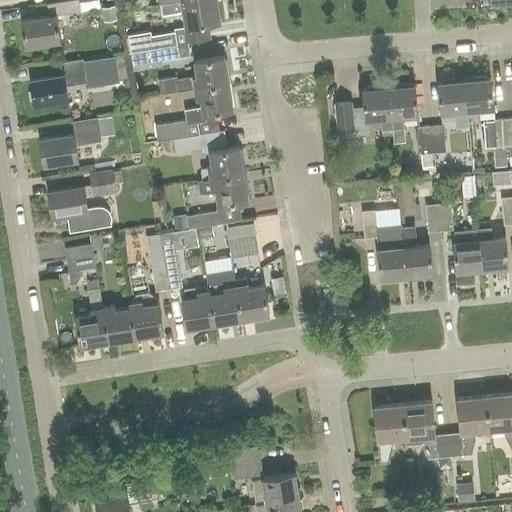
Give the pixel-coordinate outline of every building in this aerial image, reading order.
[(57,14),(81,11),(79,0),(66,0),(48,3),(49,15),(22,20),(26,45),(61,40),(57,14)] [(101,8),(100,0),(98,0),(85,2),(86,10),(101,8)] [(197,25),(209,23),(209,24),(218,22),(217,21),(221,21),(220,18),(225,18),(223,6),(218,7),(217,0),(186,0),(163,4),(162,4),(163,15),(184,11),(187,26),(175,28),(176,32),(152,35),(151,31),(129,35),(131,51),(159,47),(188,42),(200,40),(197,25)] [(105,7),(107,21),(117,20),(114,6),(105,7)] [(190,55),(188,42),(159,47),(161,60),(190,55)] [(116,55),(84,60),(84,58),(62,62),(63,74),(31,79),(35,104),(69,99),(67,86),(87,82),(88,87),(120,81),(119,77),(128,75),(124,53),(116,55)] [(199,87),(231,82),(231,81),(229,81),(228,73),(230,72),(227,60),(226,60),(225,55),(195,60),(198,76),(177,79),(177,78),(158,81),(160,94),(199,87)] [(494,107),(491,78),(487,78),(486,76),(474,77),(474,79),(467,80),(466,78),(465,78),(468,110),(494,107)] [(468,110),(465,78),(464,78),(464,80),(457,81),(456,79),(444,80),(444,82),(439,82),(442,112),(455,111),(456,127),(469,126),(468,110)] [(217,112),(234,109),(233,105),(235,105),(233,92),(231,92),(230,84),(231,83),(231,82),(199,87),(203,106),(185,109),(187,119),(156,124),(158,140),(174,138),(202,133),(220,130),(217,112)] [(418,114),(415,85),(411,85),(411,83),(398,84),(398,86),(391,87),(391,85),(389,85),(393,129),(404,128),(403,116),(418,114)] [(393,129),(389,85),(388,85),(388,87),(381,88),(381,86),(368,87),(368,89),(364,89),(365,106),(352,108),(352,101),(336,102),(338,130),(344,130),(345,139),(355,138),(355,134),(369,133),(367,119),(381,118),(382,130),(393,129)] [(115,134),(112,116),(98,118),(101,136),(115,134)] [(76,145),(102,141),(98,117),(72,122),(73,133),(41,138),(45,164),(78,158),(76,145)] [(507,118),(494,119),(497,147),(506,146),(509,146),(507,118)] [(446,151),(443,124),(431,125),(434,153),(446,151)] [(434,153),(431,125),(419,126),(421,154),(434,153)] [(204,146),(202,133),(174,138),(176,150),(204,146)] [(241,150),(240,146),(210,151),(213,167),(202,169),(204,179),(204,180),(246,173),(246,171),(244,171),(243,163),(244,163),(242,150),(241,150)] [(497,147),(494,147),(496,166),(508,165),(506,146),(497,147)] [(434,153),(421,154),(423,167),(435,166),(434,153)] [(122,179),(120,168),(113,170),(114,180),(122,179)] [(94,194),(116,191),(114,180),(113,170),(91,173),(93,184),(85,185),(84,185),(49,190),(53,216),(67,214),(70,233),(113,226),(111,215),(109,210),(104,206),(99,206),(88,207),(86,195),(94,194)] [(246,174),(246,173),(204,180),(204,179),(198,180),(200,192),(216,189),(219,205),(249,200),(248,196),(250,195),(248,182),(246,183),(244,174),(246,174)] [(462,176),(464,197),(476,196),(474,175),(462,176)] [(511,196),(502,197),(504,224),(511,223),(511,196)] [(451,202),(439,203),(441,230),(453,229),(451,202)] [(441,230),(439,203),(426,204),(429,231),(441,230)] [(404,246),(403,227),(402,224),(377,226),(375,209),(362,211),(365,237),(377,236),(381,278),(407,276),(404,246)] [(218,223),(216,210),(187,215),(189,228),(218,223)] [(189,228),(187,215),(186,214),(175,216),(177,230),(189,228)] [(227,227),(229,239),(255,235),(253,222),(227,227)] [(430,243),(418,244),(416,225),(403,227),(404,246),(407,276),(433,273),(430,243)] [(199,245),(196,228),(159,234),(162,248),(164,262),(177,260),(174,242),(182,241),(183,248),(199,245)] [(480,234),(480,228),(455,230),(456,241),(454,241),(457,271),(483,268),(480,234)] [(506,236),(491,237),(491,233),(480,234),(483,268),(509,266),(506,236)] [(257,247),(255,235),(229,239),(231,251),(257,247)] [(66,247),(68,260),(94,255),(92,243),(66,247)] [(164,262),(162,248),(150,250),(152,264),(156,290),(169,288),(164,262)] [(96,268),(94,255),(68,260),(70,272),(96,268)] [(177,260),(164,262),(169,288),(181,286),(177,260)] [(242,319),(236,285),(233,268),(206,272),(208,284),(209,284),(215,323),(242,319)] [(272,279),(275,294),(287,291),(284,276),(272,279)] [(103,307),(104,307),(100,287),(98,288),(97,283),(88,284),(89,289),(92,309),(92,313),(76,316),(81,346),(109,341),(103,307)] [(248,283),(236,285),(242,319),(270,314),(265,284),(249,287),(248,283)] [(209,284),(208,284),(185,288),(185,290),(181,290),(187,328),(215,323),(209,284)] [(159,302),(158,302),(158,298),(149,292),(137,294),(130,303),(131,307),(136,336),(164,332),(159,302)] [(136,336),(131,307),(115,309),(114,305),(104,307),(103,307),(109,341),(136,336)] [(511,392),(487,395),(490,429),(505,427),(506,433),(511,447),(511,392)] [(490,429),(487,395),(458,398),(461,432),(448,433),(451,455),(472,453),(476,436),(475,430),(490,429)] [(432,400),(403,403),(407,437),(422,435),(422,441),(429,457),(451,455),(448,433),(435,434),(432,400)] [(407,437),(403,403),(375,406),(380,462),(389,461),(392,444),(392,438),(407,437)] [(295,472),(263,477),(263,474),(257,443),(230,448),(236,479),(252,476),(257,504),(300,497),(295,472)] [(209,467),(207,456),(194,457),(195,468),(209,467)] [(438,475),(452,474),(451,462),(437,463),(438,475)] [(177,485),(176,477),(160,478),(161,486),(177,485)] [(162,498),(161,486),(160,478),(148,480),(152,500),(162,498)] [(127,494),(97,499),(99,511),(130,511),(129,504),(152,500),(148,480),(125,484),(127,494)] [(457,500),(475,499),(473,482),(456,483),(457,500)] [(399,507),(398,495),(388,496),(389,508),(399,507)] [(302,511),(300,497),(257,504),(258,511),(302,511)]
